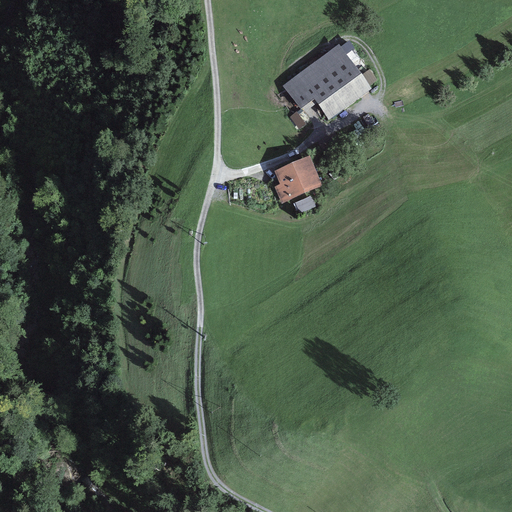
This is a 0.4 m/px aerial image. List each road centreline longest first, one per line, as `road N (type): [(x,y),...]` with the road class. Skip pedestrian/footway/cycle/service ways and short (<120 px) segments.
road 1 (track): [(207,0),(218,137),(198,234),(201,325)]
road 2 (track): [(216,173),(283,159),(379,92),(375,61),(351,38),(292,67)]
road 3 (track): [(201,325),(207,465),(223,488),(266,511)]
